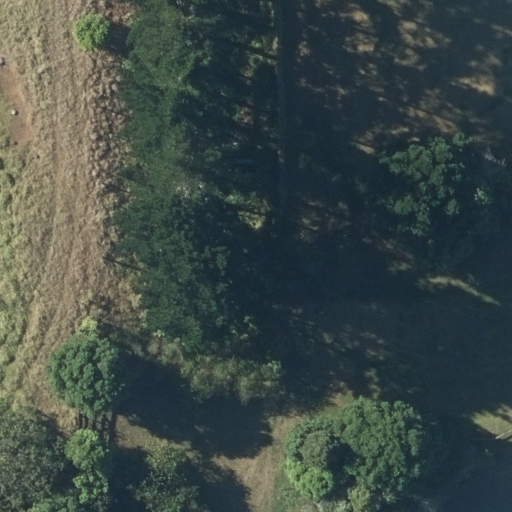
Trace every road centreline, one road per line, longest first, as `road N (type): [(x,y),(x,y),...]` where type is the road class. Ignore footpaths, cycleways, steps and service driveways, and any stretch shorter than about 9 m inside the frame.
road 1 (track): [(72,0),(79,160),(70,243),(54,325),(0,430)]
road 2 (track): [(243,511),(244,464),(266,422),(308,379),(333,337),(347,229)]
